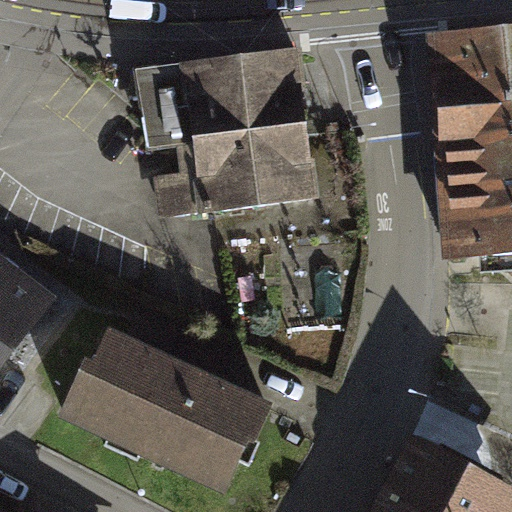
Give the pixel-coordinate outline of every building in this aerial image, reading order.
[(511,34),(431,39),(448,263),(484,262),(485,274),(511,272),(511,34)] [(151,212),(308,193),(291,47),(120,68),(126,114),(138,112),(142,144),(169,141),(173,172),(146,175),(151,212)] [(0,378),(58,304),(0,258),(0,378)] [(228,503),(252,450),(260,453),(278,413),(115,338),(99,372),(90,367),(62,428),(228,503)] [(511,511),(511,477),(412,427),(366,511),(511,511)]
